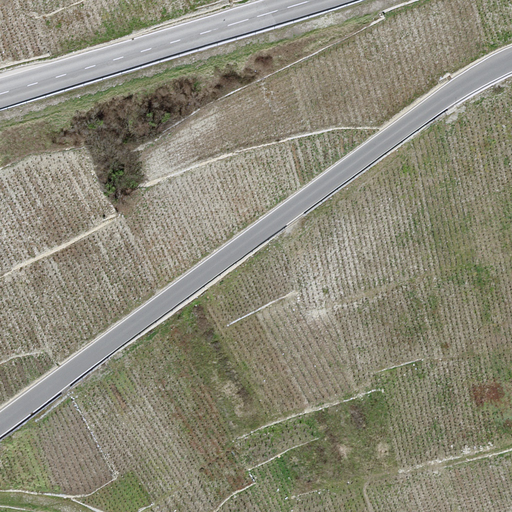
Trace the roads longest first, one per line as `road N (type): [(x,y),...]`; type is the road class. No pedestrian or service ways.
road 1 (tertiary): [(0,427),(448,100),(511,67)]
road 2 (secondary): [(313,0),(0,93)]
